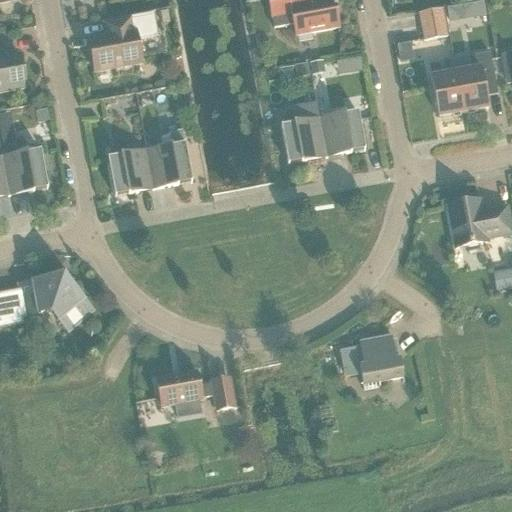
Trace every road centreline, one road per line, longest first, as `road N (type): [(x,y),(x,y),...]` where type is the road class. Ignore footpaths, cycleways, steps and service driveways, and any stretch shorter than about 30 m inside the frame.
road 1 (residential): [(407,177),(92,234)]
road 2 (residential): [(377,276),(313,330),(273,343),(230,346),(146,315)]
road 3 (residential): [(410,473),(449,441),(453,421),(432,322),(377,276)]
road 4 (residential): [(92,234),(48,0)]
road 5 (residential): [(375,0),(407,177)]
